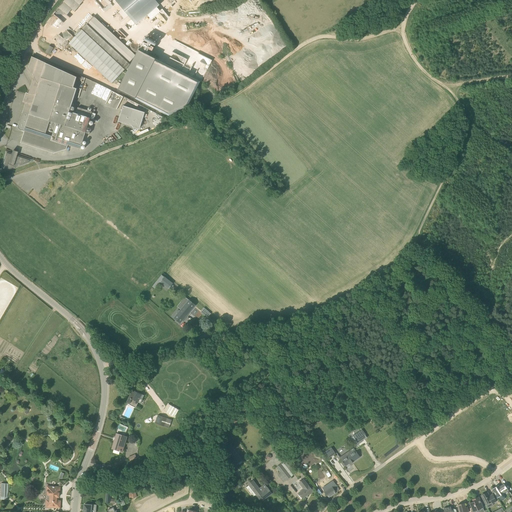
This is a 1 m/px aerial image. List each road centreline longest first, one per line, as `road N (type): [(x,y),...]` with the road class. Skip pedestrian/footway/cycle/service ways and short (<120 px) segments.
road 1 (track): [(394,33),(313,40),(223,103),(86,162)]
road 2 (tertiary): [(75,511),(103,408),(104,367),(88,334),(0,256)]
road 3 (track): [(447,88),(462,114),(457,152),(420,232),(383,272),(331,305)]
road 4 (track): [(331,305),(211,447),(192,503)]
road 5 (track): [(331,305),(102,363)]
road 6 (track): [(358,486),(511,377)]
road 7 (residential): [(511,460),(463,491),(409,498),(381,511)]
road 8 (tertiary): [(0,123),(21,59),(54,0)]
road 9 (track): [(420,232),(511,331)]
